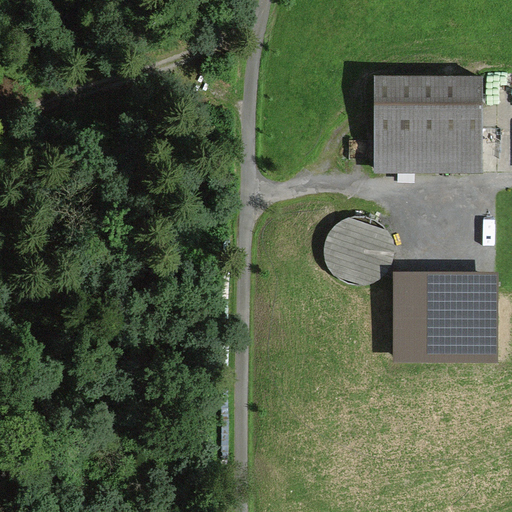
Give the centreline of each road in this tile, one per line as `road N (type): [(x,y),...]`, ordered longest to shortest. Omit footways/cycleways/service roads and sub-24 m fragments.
road 1 (track): [(243,511),(249,33),(262,0)]
road 2 (track): [(248,190),(511,181)]
road 3 (track): [(0,111),(249,33)]
